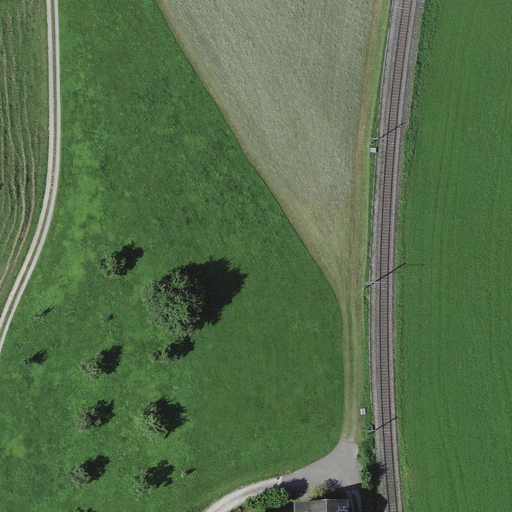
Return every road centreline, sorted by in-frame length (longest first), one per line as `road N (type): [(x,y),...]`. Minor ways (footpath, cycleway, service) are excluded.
road 1 (track): [(0,344),(49,206),(46,0)]
road 2 (track): [(350,466),(244,493),(231,511)]
